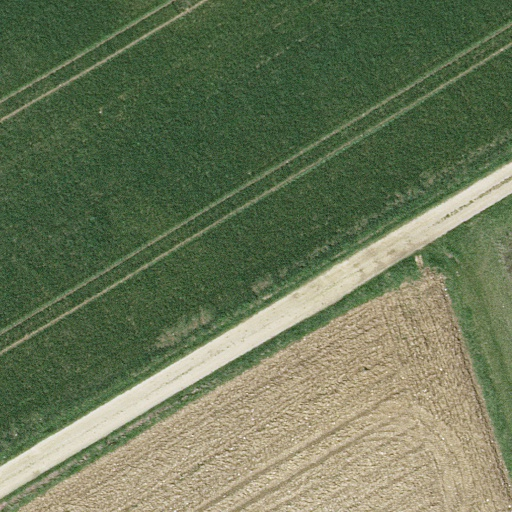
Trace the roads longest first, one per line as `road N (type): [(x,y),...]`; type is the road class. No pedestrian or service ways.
road 1 (track): [(0,481),(511,179)]
road 2 (track): [(428,227),(511,430)]
